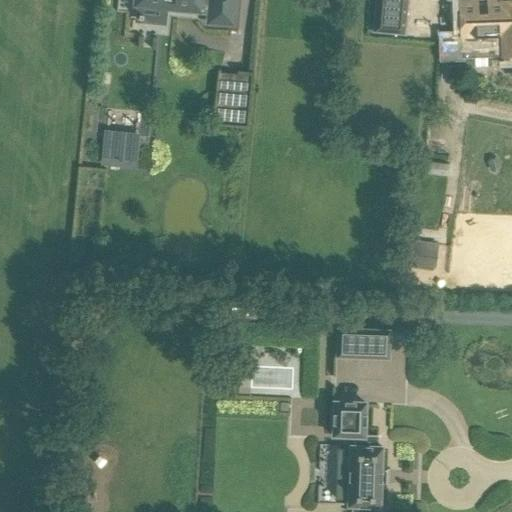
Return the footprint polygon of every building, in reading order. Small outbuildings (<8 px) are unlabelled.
[(139,0),(138,21),(164,23),(165,7),(199,10),(199,8),(209,9),(208,21),(230,23),(232,0),(139,0)] [(374,0),(372,32),(403,35),(406,0),(374,0)] [(511,1),(459,3),(460,29),(461,36),(503,35),(503,39),(511,38),(511,1)] [(460,29),(441,30),(442,61),(462,61),(462,57),(461,57),(461,36),(460,29)] [(511,55),(511,38),(503,39),(503,35),(461,36),(461,57),(462,57),(511,55)] [(251,76),(221,73),(215,123),(246,126),(251,76)] [(441,163),(442,150),(413,148),(413,162),(441,163)] [(409,240),(406,263),(434,267),(437,243),(409,240)] [(357,360),(358,332),(338,331),(337,360),(357,360)] [(333,401),(332,436),(354,437),(354,446),(349,446),(347,506),(352,506),(352,511),(373,511),(374,507),(379,507),(381,446),(376,446),(377,436),(364,435),(365,402),(333,401)] [(325,482),(326,432),(312,431),(311,482),(325,482)] [(84,511),(86,502),(70,499),(67,511),(84,511)]
